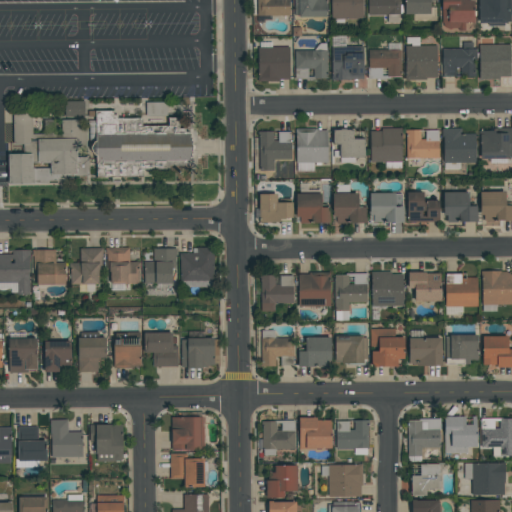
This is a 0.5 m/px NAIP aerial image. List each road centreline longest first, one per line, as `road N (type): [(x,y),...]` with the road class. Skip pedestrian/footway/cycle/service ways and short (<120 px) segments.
road 1 (tertiary): [(234,0),(238,511)]
road 2 (residential): [(234,108),(511,106)]
road 3 (tertiary): [(237,398),(511,395)]
road 4 (residential): [(238,251),(511,249)]
road 5 (residential): [(0,400),(237,398)]
road 6 (residential): [(0,222),(237,221)]
